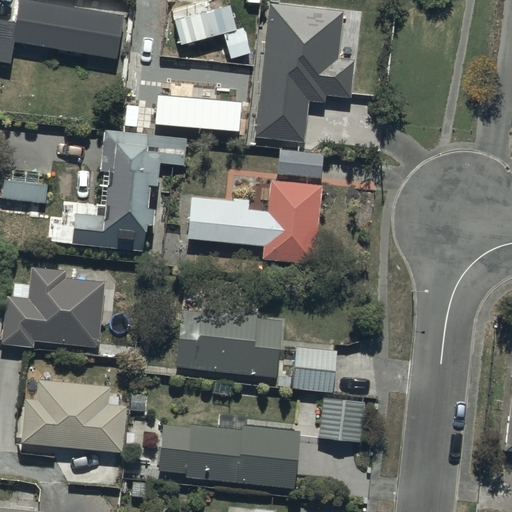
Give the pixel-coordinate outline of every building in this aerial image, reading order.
[(48,0),(18,0),(12,37),(117,55),(124,13),(48,0)] [(344,7),(270,0),(269,0),(256,134),(305,139),(309,96),(325,97),(325,94),(351,96),(355,55),(340,54),(344,7)] [(197,17),(161,12),(157,45),(167,46),(165,63),(161,63),(157,94),(162,94),(161,98),(242,110),(250,51),(193,43),(197,17)] [(189,134),(103,127),(97,212),(75,211),(73,241),(145,246),(147,218),(156,218),(157,203),(151,203),(153,177),(160,178),(162,159),(187,161),(189,134)] [(323,150),(279,146),(277,170),(321,174),(323,150)] [(14,176),(3,175),(0,174),(0,209),(25,212),(27,198),(44,200),(46,181),(38,180),(40,157),(16,155),(14,176)] [(192,193),(189,235),(264,241),(263,256),(316,260),(322,182),(272,177),(269,208),(249,206),(249,198),(192,193)] [(9,248),(0,247),(0,269),(2,270),(2,265),(8,265),(9,248)] [(66,271),(31,267),(28,297),(7,294),(1,345),(34,348),(34,341),(98,348),(106,281),(65,277),(66,271)] [(182,308),(177,363),(277,373),(283,317),(257,315),(258,303),(202,298),(201,310),(182,308)] [(280,372),(278,383),(334,389),(338,347),(297,343),(294,373),(280,372)] [(26,393),(22,439),(124,448),(128,403),(120,402),(121,394),(110,393),(111,381),(39,375),(37,394),(26,393)] [(322,395),(319,435),(361,439),(364,399),(322,395)] [(163,422),(158,465),(186,468),(186,474),(295,485),(302,428),(247,422),(248,413),(219,410),(218,424),(191,422),(191,425),(163,422)] [(43,511),(44,508),(0,503),(0,511),(43,511)]
